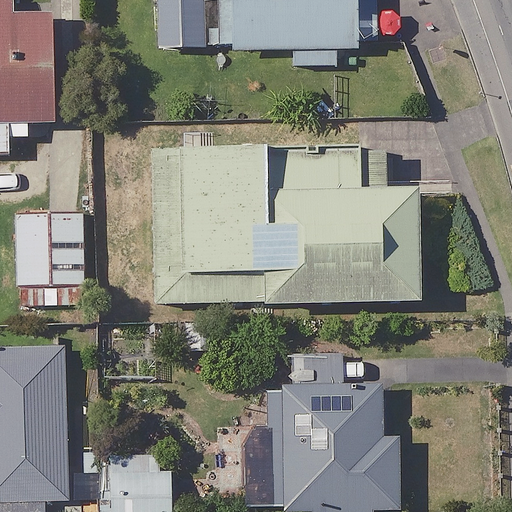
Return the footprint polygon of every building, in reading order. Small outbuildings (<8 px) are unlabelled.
[(162,0),(164,56),(299,53),(299,69),(338,68),(337,49),(379,48),(378,0),(162,0)] [(0,158),(11,159),(11,142),(32,142),(32,131),(51,131),(53,22),(11,22),(11,6),(0,5),(0,158)] [(387,155),(157,152),(155,308),(421,311),(422,196),(386,196),(387,155)] [(87,218),(21,216),(18,281),(85,283),(87,218)] [(67,351),(0,352),(0,504),(70,503),(67,351)] [(387,440),(387,388),(275,388),(275,511),(401,511),(401,440),(387,440)] [(173,511),(176,467),(106,463),(103,511),(173,511)]
